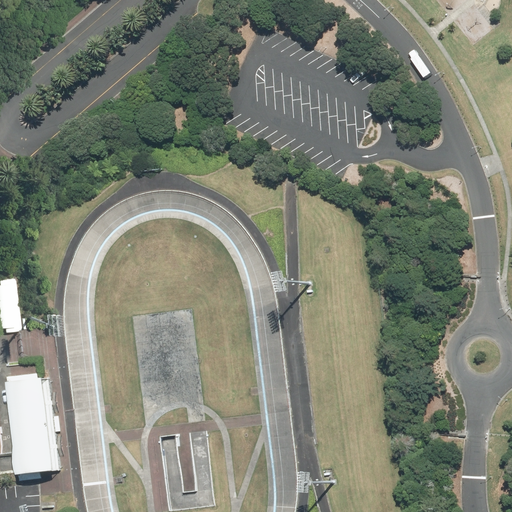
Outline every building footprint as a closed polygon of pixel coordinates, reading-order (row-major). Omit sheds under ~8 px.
[(209,12),(226,1),(225,0),(206,0),(203,2),(209,12)] [(251,69),(240,65),(226,98),(238,103),(251,69)] [(369,74),(363,78),(373,93),(379,90),(369,74)] [(325,100),(316,101),(317,134),(326,133),(325,100)] [(229,107),(220,115),(235,132),(244,124),(229,107)] [(141,275),(183,269),(180,246),(138,252),(141,275)] [(21,321),(15,275),(0,277),(0,303),(4,332),(22,330),(21,321)] [(146,312),(190,306),(188,287),(144,293),(146,312)] [(251,343),(246,307),(224,309),(227,333),(241,331),(242,344),(251,343)] [(106,371),(120,351),(110,344),(96,364),(106,371)] [(229,360),(195,365),(202,420),(236,416),(229,360)] [(46,376),(11,380),(21,460),(23,478),(58,473),(46,376)]
